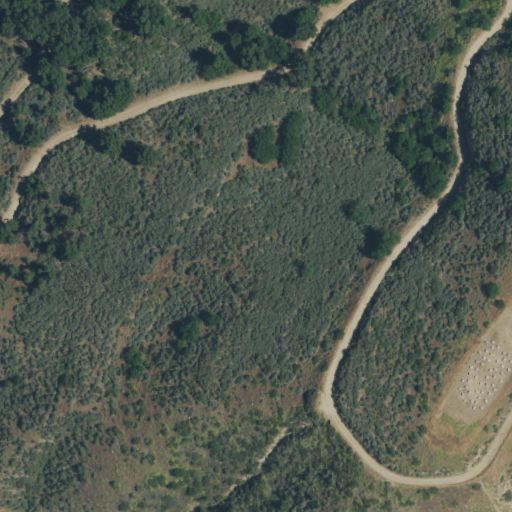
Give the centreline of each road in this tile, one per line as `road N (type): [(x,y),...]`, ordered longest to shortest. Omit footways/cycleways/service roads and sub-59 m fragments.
road 1 (track): [(0,228),(15,216),(37,168),(68,140),(204,91),(271,81),(357,0),(509,21),(484,46),(462,89),(466,158),(459,188),(381,278),(334,383),(341,410),(358,429),(399,461),(423,467),(477,465),(497,451),(511,422)]
road 2 (track): [(0,11),(30,17),(46,49),(0,122)]
